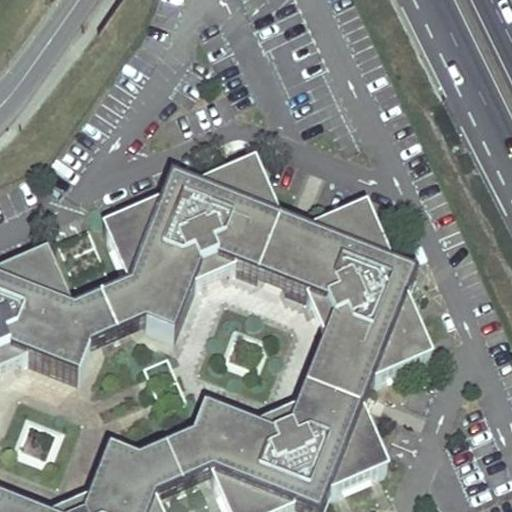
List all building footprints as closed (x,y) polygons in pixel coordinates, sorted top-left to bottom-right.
[(0,378),(20,369),(24,377),(32,374),(80,395),(95,363),(148,338),(177,348),(197,300),(204,296),(201,292),(227,281),(230,285),(239,282),(309,309),(313,316),(317,314),(328,340),(324,342),(328,350),(300,424),(292,427),(294,431),(270,443),(268,438),(261,441),(210,421),(199,450),(144,472),(110,462),(94,511),(162,511),(175,505),(178,511),(214,511),(206,492),(217,487),(228,511),(306,511),(308,509),(315,511),(317,505),(325,508),(323,511),(329,511),(333,503),(383,482),(382,477),(386,475),(363,423),(375,393),(427,370),(424,364),(428,362),(406,313),(413,295),(405,300),(403,305),(395,302),(397,296),(391,294),(394,286),(399,288),(408,284),(392,279),(369,227),(365,229),(362,224),(311,247),(282,236),(258,184),(253,186),(251,181),(200,204),(183,197),(186,205),(193,208),(190,215),(181,212),(179,219),(171,216),(173,211),(170,203),(163,220),(113,242),(114,247),(110,248),(133,299),(121,305),(92,241),(65,253),(93,317),(79,324),(55,273),(51,274),(49,271),(0,292),(0,378)] [(183,197),(170,203),(173,211),(171,216),(179,219),(181,212),(190,215),(193,208),(186,205),(183,197)] [(227,281),(201,292),(204,296),(230,285),(227,281)] [(413,295),(408,284),(399,288),(394,286),(391,294),(397,296),(395,302),(403,305),(405,300),(413,295)] [(317,314),(313,316),(324,342),(328,340),(317,314)] [(20,369),(0,378),(0,387),(24,377),(20,369)] [(292,427),(268,438),(270,443),(294,431),(292,427)]
